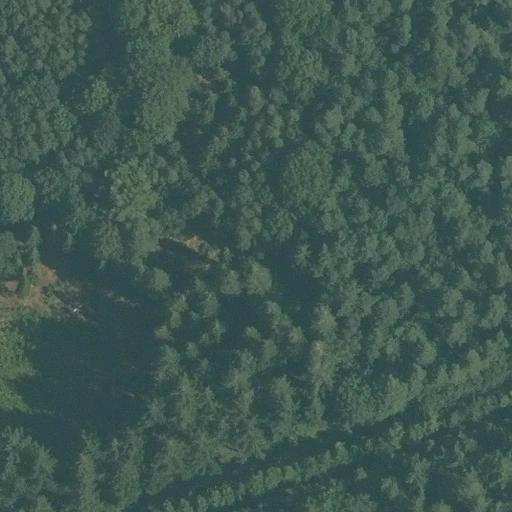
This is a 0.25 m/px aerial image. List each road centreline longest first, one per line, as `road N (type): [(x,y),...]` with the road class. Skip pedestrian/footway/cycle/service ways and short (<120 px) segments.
road 1 (track): [(310,0),(325,440)]
road 2 (track): [(0,220),(314,196)]
road 3 (track): [(0,258),(132,0)]
road 4 (track): [(248,511),(511,419)]
